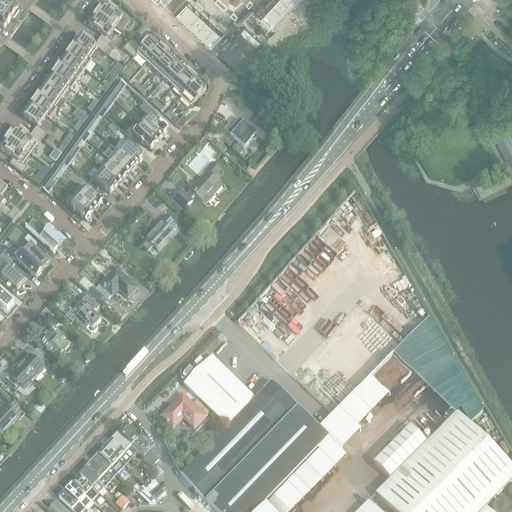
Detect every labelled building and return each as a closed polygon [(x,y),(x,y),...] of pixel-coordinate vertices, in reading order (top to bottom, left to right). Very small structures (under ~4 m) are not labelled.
[(0,0),(0,11),(11,19),(12,18),(14,19),(19,12),(17,10),(18,9),(5,0),(0,0)] [(194,0),(181,0),(172,10),(173,11),(174,11),(180,17),(196,0),(195,0),(194,0)] [(198,0),(196,0),(180,17),(181,17),(180,18),(181,19),(181,18),(188,24),(205,6),(198,0)] [(264,4),(263,4),(280,19),(281,18),(287,12),(273,0),(270,0),(265,5),(264,4)] [(273,0),(287,12),(288,11),(294,4),(288,0),(273,0)] [(263,4),(256,12),(273,27),(274,26),(280,19),(263,4)] [(122,19),(104,6),(97,16),(115,29),(122,19)] [(205,6),(188,24),(188,25),(189,25),(195,31),(211,15),(210,14),(208,16),(202,10),(205,6)] [(0,26),(4,29),(11,19),(0,11),(0,26)] [(211,15),(195,31),(196,31),(195,31),(196,32),(203,38),(220,20),(219,19),(218,21),(211,15)] [(108,40),(115,29),(97,16),(89,27),(102,36),(98,41),(108,48),(112,43),(108,40)] [(220,20),(203,38),(204,39),(210,44),(209,44),(211,45),(228,27),(220,20)] [(239,66),(256,47),(240,32),(223,52),(239,66)] [(108,48),(98,41),(94,47),(81,37),(74,48),(73,48),(90,60),(98,49),(104,54),(108,48)] [(147,64),(161,49),(160,48),(160,49),(160,48),(150,40),(141,50),(136,45),(128,54),(133,59),(137,55),(147,64)] [(128,54),(136,45),(131,41),(125,48),(123,49),(127,53),(128,54)] [(90,60),(73,48),(66,58),(85,71),(92,62),(90,60)] [(156,72),(170,57),(161,49),(147,64),(156,72)] [(164,80),(178,65),(170,57),(156,72),(164,80)] [(85,71),(66,58),(59,68),(66,72),(78,81),(85,71)] [(173,89),(187,73),(178,65),(164,80),(173,89)] [(78,81),(66,72),(59,68),(52,77),(69,89),(68,90),(70,91),(78,81)] [(182,97),(196,82),(187,73),(173,89),(182,97)] [(69,89),(52,77),(46,87),(62,99),(68,90),(69,89)] [(119,81),(112,91),(115,95),(123,84),(119,81)] [(191,108),(206,91),(197,83),(197,82),(196,82),(182,97),(183,97),(181,99),(187,104),(191,108)] [(46,87),(38,97),(54,109),(55,108),(57,110),(56,110),(59,113),(66,103),(61,99),(62,99),(46,87)] [(57,110),(55,108),(54,109),(38,97),(31,107),(44,116),(45,117),(49,120),(56,110),(57,110)] [(105,100),(98,110),(102,114),(109,103),(105,100)] [(263,105),(257,100),(253,104),(259,109),(263,105)] [(37,128),(45,117),(44,116),(31,107),(31,108),(23,118),(35,127),(36,128),(32,133),(41,139),(45,134),(37,128)] [(98,110),(90,121),(94,124),(102,114),(98,110)] [(150,117),(141,125),(159,142),(163,138),(168,133),(163,129),(150,117)] [(183,117),(175,126),(180,131),(188,122),(183,117)] [(261,117),(255,124),(265,134),(272,126),(261,117)] [(257,136),(242,123),(238,119),(234,124),(235,125),(232,128),(228,125),(223,131),(244,150),(251,142),(254,142),(256,139),(256,136),(257,136)] [(511,120),(492,130),(511,166),(511,165),(511,120)] [(141,125),(133,135),(150,151),(159,142),(141,125)] [(41,139),(32,133),(28,138),(15,129),(8,140),(29,155),(41,139)] [(228,139),(222,133),(219,137),(225,142),(228,139)] [(204,150),(209,144),(205,139),(199,146),(204,150)] [(22,165),(29,155),(8,140),(0,150),(13,160),(9,165),(23,175),(27,169),(22,165)] [(119,153),(118,153),(135,168),(139,164),(143,160),(127,144),(119,153)] [(70,149),(63,160),(66,163),(74,152),(70,149)] [(117,152),(108,161),(127,177),(131,173),(132,174),(136,170),(135,168),(118,153),(119,153),(117,152)] [(59,173),(66,163),(63,160),(55,170),(59,173)] [(108,161),(100,170),(102,172),(102,171),(118,186),(122,182),(123,182),(127,177),(108,161)] [(220,185),(214,180),(221,172),(212,164),(205,172),(207,174),(191,190),(204,202),(204,201),(203,200),(212,191),(213,192),(220,185)] [(44,166),(33,182),(39,186),(50,170),(44,166)] [(102,172),(93,180),(110,196),(114,191),(118,186),(102,171),(102,172)] [(53,182),(49,178),(42,189),(45,192),(53,182)] [(103,204),(84,187),(76,196),(94,213),(98,208),(103,204)] [(182,192),(172,202),(183,212),(192,202),(190,200),(186,196),(182,192)] [(94,213),(76,196),(67,205),(87,223),(91,218),(90,217),(94,213)] [(15,208),(7,217),(13,221),(20,212),(15,208)] [(174,235),(169,230),(174,225),(165,216),(153,229),(155,230),(146,240),(146,241),(141,246),(148,253),(153,247),(158,252),(174,235)] [(26,227),(25,227),(54,254),(55,252),(58,255),(62,251),(67,245),(50,229),(46,233),(45,233),(33,222),(27,228),(26,227)] [(31,245),(23,253),(43,271),(50,263),(31,245)] [(15,258),(7,250),(3,255),(11,263),(15,258)] [(43,271),(23,253),(16,261),(35,279),(43,271)] [(23,274),(3,255),(0,258),(0,268),(0,275),(17,291),(25,282),(20,278),(23,274)] [(137,289),(116,269),(104,281),(100,285),(101,285),(100,286),(109,293),(108,294),(111,297),(112,296),(112,297),(119,290),(128,299),(137,289)] [(104,298),(93,288),(88,293),(99,303),(104,298)] [(0,304),(7,311),(14,303),(0,290),(0,304)] [(101,321),(94,315),(95,313),(94,312),(99,307),(97,305),(86,295),(76,306),(79,309),(75,313),(77,315),(73,319),(86,332),(87,331),(91,335),(94,335),(98,331),(98,328),(96,326),(101,321)] [(70,346),(60,337),(56,334),(52,330),(46,336),(51,340),(45,347),(59,360),(59,359),(62,359),(65,356),(65,353),(70,346)] [(41,366),(45,361),(32,349),(26,355),(29,357),(20,367),(35,380),(45,370),(43,368),(41,366)] [(195,493),(198,496),(205,503),(215,511),(257,511),(329,438),(272,382),(256,398),(212,356),(205,362),(184,385),(227,427),(181,475),(190,486),(195,493)] [(28,388),(35,380),(20,367),(11,377),(8,374),(2,380),(16,393),(17,392),(21,395),(27,395),(31,391),(28,388)] [(71,377),(75,373),(70,368),(66,373),(71,377)] [(14,414),(19,408),(0,390),(0,401),(6,407),(0,413),(0,433),(5,428),(8,430),(19,418),(14,414)] [(192,405),(184,397),(174,406),(173,405),(161,417),(166,422),(165,423),(167,424),(173,429),(182,419),(194,431),(211,414),(197,401),(192,405)] [(260,511),(487,511),(484,508),(483,508),(511,478),(511,469),(456,414),(448,422),(426,444),(412,459),(390,480),(376,495),(392,511),(376,511),(368,503),(358,511),(270,511),(265,507),(260,511)] [(118,435),(137,453),(143,458),(155,446),(143,435),(138,440),(125,428),(118,435)] [(410,428),(374,464),(390,480),(412,459),(426,444),(410,428)] [(118,435),(112,442),(131,460),(137,453),(118,435)] [(112,442),(105,449),(124,467),(131,460),(112,442)] [(105,449),(98,456),(118,474),(124,467),(105,449)] [(150,452),(143,459),(152,468),(159,460),(150,452)] [(98,456),(92,463),(111,481),(118,474),(98,456)] [(92,463),(85,471),(105,488),(109,484),(111,482),(111,481),(92,463)] [(85,471),(79,478),(98,496),(105,488),(85,471)] [(154,480),(148,474),(145,477),(151,483),(154,480)] [(79,478),(72,485),(91,503),(98,496),(79,478)] [(131,480),(127,484),(133,489),(137,485),(131,480)] [(149,487),(146,489),(149,494),(156,502),(165,495),(158,486),(154,481),(148,486),(149,487)] [(72,485),(66,492),(85,510),(91,503),(72,485)] [(149,504),(157,504),(143,487),(137,493),(149,504)] [(66,492),(59,499),(72,511),(82,511),(85,510),(66,492)] [(118,493),(114,497),(118,501),(122,497),(118,493)] [(123,497),(119,501),(125,507),(129,503),(123,497)] [(49,511),(68,511),(57,501),(48,511),(49,511)] [(122,510),(125,507),(119,501),(116,504),(122,510)]
